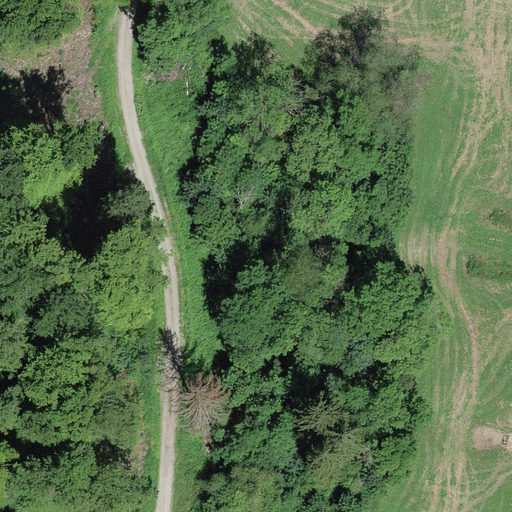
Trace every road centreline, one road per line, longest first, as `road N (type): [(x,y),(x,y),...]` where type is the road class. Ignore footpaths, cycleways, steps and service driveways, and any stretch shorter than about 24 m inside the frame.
road 1 (track): [(134,0),(127,92),(174,269),(160,511)]
road 2 (track): [(130,11),(21,162),(21,0)]
